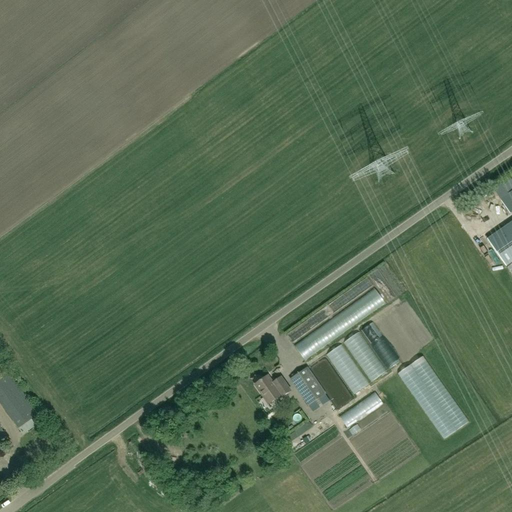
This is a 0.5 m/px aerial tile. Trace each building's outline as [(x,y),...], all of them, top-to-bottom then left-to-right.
[(511,179),(510,177),(502,183),(509,192),(511,189),(511,179)] [(511,221),(487,239),(506,266),(511,262),(511,221)] [(302,359),(385,308),(376,292),(292,344),(302,359)] [(324,306),(323,304),(284,334),(293,345),(341,309),(333,299),(324,306)] [(403,300),(390,308),(418,351),(431,342),(403,300)] [(374,322),(400,364),(415,355),(388,313),(374,322)] [(361,331),(387,373),(399,365),(372,324),(361,331)] [(347,341),(369,385),(379,379),(377,375),(380,373),(360,335),(347,341)] [(0,404),(17,429),(37,414),(38,413),(0,361),(0,404)] [(329,400),(307,367),(290,379),(312,411),(329,400)] [(447,438),(455,433),(411,367),(405,371),(445,432),(444,433),(447,438)] [(420,379),(423,387),(433,383),(429,375),(420,379)] [(282,376),(273,383),(268,376),(255,385),(269,404),(282,395),(283,397),(292,390),(282,376)] [(346,429),(382,405),(377,397),(340,420),(346,429)] [(292,452),(303,473),(344,452),(348,459),(351,457),(335,426),(331,428),(327,421),(311,429),(316,440),(292,452)] [(396,424),(355,451),(368,470),(380,462),(374,453),(380,449),(381,451),(387,447),(385,444),(402,433),(396,424)] [(305,429),(296,434),(302,444),(311,438),(305,429)]
